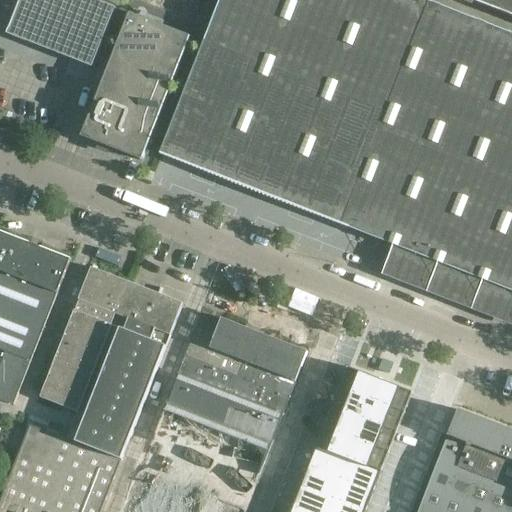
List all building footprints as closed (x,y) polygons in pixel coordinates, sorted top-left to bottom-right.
[(14,14),(6,35),(42,49),(53,53),(65,58),(79,63),(92,68),(100,48),(108,29),(115,8),(102,3),(94,0),(19,0),(18,5),(14,14)] [(181,107),(161,155),(395,247),(511,292),(511,35),(421,0),(222,0),(206,41),(185,97),(180,96),(176,105),(181,107)] [(511,0),(473,0),(472,2),(511,17),(511,0)] [(138,160),(140,161),(143,153),(187,38),(130,16),(108,74),(83,138),(96,143),(109,148),(138,160)] [(0,402),(13,408),(70,262),(0,234),(0,402)] [(438,264),(391,246),(379,276),(511,327),(511,293),(465,275),(438,264)] [(91,269),(40,401),(77,415),(128,284),(91,269)] [(77,415),(67,441),(121,462),(131,436),(182,305),(128,284),(77,415)] [(228,320),(220,341),(252,353),(260,333),(228,320)] [(260,333),(252,353),(284,366),(292,345),(260,333)] [(220,341),(212,361),(244,373),(252,353),(220,341)] [(252,353),(244,373),(276,386),(284,366),(252,353)] [(212,361),(205,380),(237,393),(244,373),(212,361)] [(349,368),(341,389),(377,404),(385,382),(372,378),(349,368)] [(244,373),(237,393),(269,406),(276,386),(244,373)] [(205,380),(197,400),(229,413),(237,393),(205,380)] [(385,382),(377,404),(405,415),(414,394),(392,385),(385,382)] [(341,389),(333,409),(369,423),(377,404),(341,389)] [(237,393),(229,413),(261,425),(269,406),(237,393)] [(197,400),(189,420),(221,432),(229,413),(197,400)] [(377,404),(369,423),(398,434),(405,415),(377,404)] [(333,409),(325,429),(361,443),(369,423),(333,409)] [(511,433),(458,412),(449,437),(511,461),(511,433)] [(229,413),(221,432),(253,445),(261,425),(229,413)] [(189,420),(182,440),(213,452),(221,432),(189,420)] [(369,423),(361,443),(390,454),(398,434),(369,423)] [(30,427),(0,502),(0,511),(101,511),(121,462),(67,441),(30,427)] [(325,429),(317,449),(353,463),(361,443),(325,429)] [(221,432),(213,452),(246,465),(253,445),(221,432)] [(447,443),(419,511),(511,511),(511,461),(449,437),(447,443)] [(182,440),(174,459),(206,472),(213,452),(182,440)] [(361,443),(353,463),(382,474),(390,454),(361,443)] [(317,449),(310,469),(346,483),(353,463),(317,449)] [(213,452),(206,472),(238,484),(246,465),(213,452)] [(174,459),(166,479),(198,492),(206,472),(174,459)] [(353,463),(346,483),(374,494),(382,474),(353,463)] [(310,469),(302,488),(338,502),(346,483),(310,469)] [(206,472),(198,492),(230,504),(238,484),(206,472)] [(166,479),(158,499),(190,511),(198,492),(166,479)] [(346,483),(338,502),(362,511),(367,511),(374,494),(346,483)] [(302,488),(294,508),(304,511),(334,511),(338,502),(302,488)] [(198,492),(190,511),(191,511),(227,511),(230,504),(198,492)] [(158,499),(153,511),(190,511),(158,499)] [(362,511),(338,502),(334,511),(362,511)]
